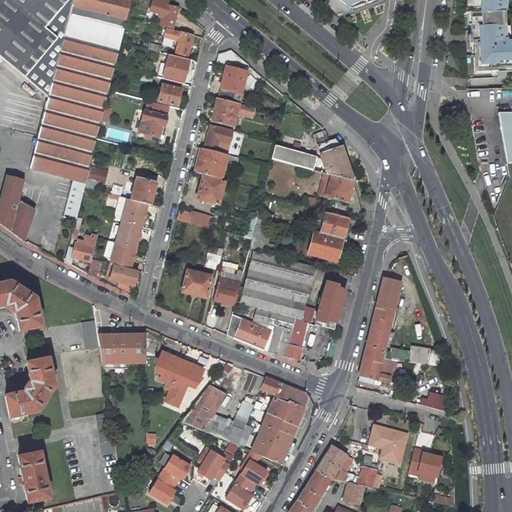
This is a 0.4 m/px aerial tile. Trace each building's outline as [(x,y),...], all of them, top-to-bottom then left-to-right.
[(104,109),(130,0),(0,0),(0,57),(49,99),(30,168),(72,180),(63,217),(75,221),(83,191),(86,181),(89,170),(96,141),(101,123),(104,109)] [(174,30),(179,8),(170,0),(151,0),(151,2),(146,24),(154,25),(166,28),(174,30)] [(473,41),(474,55),(476,72),(496,71),(495,68),(511,66),(511,41),(504,42),(504,29),(500,29),(499,12),(500,0),(469,0),(468,12),(464,12),(464,14),(468,14),(469,41),(473,41)] [(175,54),(189,57),(195,35),(174,30),(166,28),(165,29),(163,35),(163,37),(177,41),(175,54)] [(220,91),(243,96),(248,72),(249,65),(231,50),(218,55),(217,61),(225,64),(220,91)] [(168,55),(162,78),(185,84),(191,60),(168,55)] [(183,89),(161,84),(157,103),(178,109),(183,89)] [(236,127),(238,116),(245,118),(252,120),(255,108),(248,106),(216,98),(210,123),(235,129),(236,127)] [(104,109),(101,123),(107,124),(111,111),(104,109)] [(167,118),(144,112),(139,133),(158,139),(161,127),(164,128),(167,118)] [(511,113),(497,113),(506,164),(511,162),(511,113)] [(209,125),(203,147),(217,150),(218,142),(231,145),(234,132),(209,125)] [(320,155),(344,146),(335,140),(329,142),(325,131),(314,135),(320,155)] [(235,147),(228,146),(226,155),(230,156),(234,155),(235,147)] [(344,146),(320,155),(321,159),(323,174),(356,182),(344,146)] [(279,147),(276,147),(272,160),(323,174),(321,159),(279,147)] [(222,180),(230,156),(226,155),(200,149),(195,173),(202,176),(222,180)] [(98,184),(105,186),(108,175),(89,170),(86,181),(98,184)] [(24,178),(7,174),(0,199),(0,223),(10,232),(18,202),(24,178)] [(323,174),(318,197),(350,205),(356,182),(323,174)] [(227,182),(222,180),(202,176),(195,200),(221,208),(222,206),(227,182)] [(149,206),(156,184),(137,179),(131,200),(130,203),(147,206),(149,206)] [(95,194),(98,184),(86,181),(83,191),(95,194)] [(317,199),(305,196),(303,206),(305,207),(322,211),(324,201),(317,199)] [(121,222),(141,227),(147,206),(130,203),(131,200),(127,199),(121,222)] [(103,203),(98,201),(94,216),(100,217),(103,203)] [(23,241),(33,210),(18,202),(10,232),(23,241)] [(175,220),(195,226),(202,227),(206,215),(190,211),(189,213),(178,210),(175,220)] [(273,215),(260,211),(257,222),(270,226),(273,215)] [(350,218),(326,211),(320,232),(345,238),(350,218)] [(121,222),(116,244),(135,249),(141,227),(121,222)] [(260,253),(266,229),(255,226),(252,239),(249,249),(249,250),(260,253)] [(314,230),(307,255),(339,263),(345,238),(320,232),(314,230)] [(90,237),(85,235),(83,244),(95,247),(97,238),(90,237)] [(83,244),(75,242),(74,248),(72,256),(91,261),(95,247),(83,244)] [(113,266),(130,271),(135,249),(116,244),(109,242),(105,257),(112,259),(110,265),(113,266)] [(74,248),(68,247),(65,260),(70,263),(72,256),(74,248)] [(222,256),(207,252),(204,269),(217,272),(222,256)] [(302,307),(312,270),(300,267),(271,259),(254,255),(241,304),(299,319),(302,307)] [(110,280),(132,287),(136,273),(130,271),(113,266),(110,280)] [(214,274),(186,268),(180,292),(207,298),(214,274)] [(235,306),(242,277),(224,273),(220,272),(213,301),(235,306)] [(386,351),(403,282),(383,276),(360,376),(379,381),(384,359),(386,351)] [(341,283),(327,280),(315,320),(330,324),(331,321),(339,323),(349,289),(341,287),(341,283)] [(9,282),(0,283),(0,306),(4,305),(6,307),(5,307),(12,312),(12,311),(15,312),(19,331),(40,327),(35,300),(9,282)] [(299,322),(308,324),(312,310),(302,307),(299,319),(298,321),(299,322)] [(276,326),(268,353),(298,362),(305,335),(296,332),(299,322),(298,321),(258,310),(255,320),(276,326)] [(271,332),(242,320),(232,316),(231,315),(226,335),(263,351),(271,332)] [(305,335),(308,324),(299,322),(296,332),(305,335)] [(94,323),(80,325),(84,352),(98,350),(96,337),(94,323)] [(146,364),(146,335),(120,336),(122,364),(146,364)] [(120,336),(96,337),(98,350),(102,372),(115,371),(114,364),(122,364),(120,336)] [(411,351),(409,362),(428,365),(430,348),(412,346),(411,351)] [(398,361),(409,362),(411,351),(392,348),(391,352),(386,351),(384,359),(398,361)] [(169,391),(183,359),(175,355),(173,360),(170,359),(170,357),(161,353),(157,361),(155,360),(155,373),(161,375),(159,380),(166,384),(164,388),(169,391)] [(48,358),(25,362),(29,381),(28,383),(27,382),(23,388),(24,389),(23,391),(3,395),(8,417),(37,411),(53,386),(48,358)] [(192,389),(200,380),(198,379),(202,371),(193,367),(192,369),(188,367),(190,363),(183,359),(169,391),(164,402),(176,408),(186,387),(192,389)] [(377,388),(396,394),(399,378),(395,377),(398,361),(384,359),(379,381),(377,388)] [(379,381),(360,376),(358,382),(377,388),(379,381)] [(258,377),(253,389),(259,392),(264,380),(258,377)] [(273,399),(251,454),(260,458),(280,466),(307,402),(305,396),(264,380),(259,392),(258,392),(273,399)] [(216,407),(222,397),(206,389),(198,399),(216,407)] [(449,397),(430,391),(429,399),(423,398),(421,405),(454,414),(449,397)] [(192,408),(179,423),(202,433),(235,447),(241,433),(243,428),(231,422),(230,425),(210,417),(216,407),(198,399),(191,407),(192,408)] [(108,412),(95,414),(103,464),(117,461),(108,412)] [(379,460),(401,465),(409,433),(374,423),(371,434),(368,445),(382,449),(379,460)] [(241,450),(247,436),(241,433),(235,447),(241,450)] [(332,445),(316,471),(333,480),(344,482),(355,459),(332,445)] [(418,480),(434,484),(435,479),(437,478),(443,456),(414,449),(408,474),(419,477),(418,480)] [(146,450),(146,464),(154,453),(146,450)] [(48,497),(38,451),(16,455),(26,501),(48,497)] [(202,467),(210,454),(206,451),(198,464),(202,467)] [(217,483),(222,475),(226,469),(222,465),(224,462),(210,454),(202,467),(197,474),(210,483),(212,480),(217,483)] [(254,469),(260,458),(251,454),(240,471),(243,473),(249,465),(254,469)] [(163,467),(169,459),(163,455),(157,463),(163,467)] [(158,475),(173,484),(177,479),(180,481),(188,468),(171,456),(169,459),(163,467),(158,475)] [(252,491),(254,488),(257,490),(265,477),(254,469),(249,465),(243,473),(238,482),(252,491)] [(378,471),(362,466),(357,483),(379,489),(380,486),(382,475),(376,473),(378,471)] [(312,511),(333,480),(316,471),(289,511),(312,511)] [(158,475),(145,494),(163,505),(172,492),(169,490),(173,484),(158,475)] [(238,482),(224,503),(238,511),(242,511),(249,501),(247,499),(252,491),(238,482)] [(365,487),(347,482),(342,501),(349,503),(361,505),(365,487)] [(450,494),(435,491),(433,502),(455,506),(454,489),(450,490),(450,494)]
